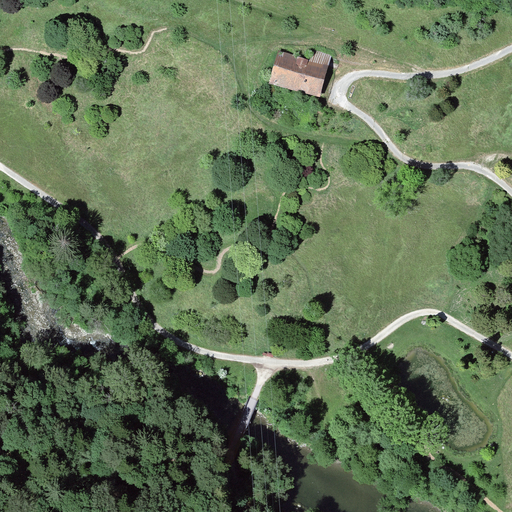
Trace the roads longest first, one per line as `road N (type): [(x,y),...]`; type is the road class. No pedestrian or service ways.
road 1 (track): [(231,453),(269,362),(206,351),(167,333),(125,284),(104,242),(0,165)]
road 2 (track): [(511,190),(470,165),(401,157),(340,102),(337,90),(361,73),(426,76),(511,51)]
road 3 (track): [(269,362),(348,356),(426,310),(511,354)]
